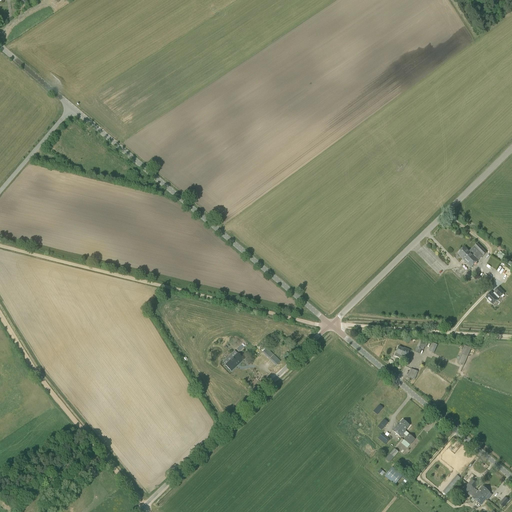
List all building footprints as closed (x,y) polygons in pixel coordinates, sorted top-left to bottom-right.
[(487,253),(478,244),(469,252),(465,247),(458,254),(462,258),(462,259),(471,268),(479,260),(483,257),(487,253)] [(500,298),(505,293),(499,287),(494,292),(494,293),(493,294),(491,292),(485,298),(488,300),(487,300),(487,301),(489,303),(490,303),(493,305),(499,300),(498,299),(500,298)] [(426,347),(428,343),(420,340),(415,352),(420,354),(422,350),(423,350),(425,347),(426,347)] [(434,354),(437,346),(432,344),(429,352),(434,354)] [(464,366),(471,348),(464,345),(457,363),(464,366)] [(277,355),(280,358),(283,354),(282,352),(284,350),(279,346),(266,361),(269,364),(277,355)] [(404,349),(398,347),(394,357),(400,359),(401,357),(406,359),(410,350),(404,348),(404,349)] [(237,354),(225,366),(231,372),(243,359),(237,354)] [(253,385),(256,382),(256,381),(262,374),(256,368),(246,379),(253,385)] [(377,415),(383,408),(379,405),(373,412),(377,415)] [(384,427),(388,423),(384,419),(380,424),(384,427)] [(410,426),(403,420),(398,426),(397,425),(392,431),(401,438),(404,435),(407,437),(406,437),(404,440),(401,443),(407,449),(410,445),(410,446),(415,439),(405,431),(410,426)] [(385,444),(389,439),(382,433),(376,441),(380,444),(382,441),(385,444)] [(390,463),(399,452),(395,449),(386,459),(390,463)] [(403,476),(392,467),(385,477),(395,485),(399,481),(403,476)] [(458,476),(452,483),(454,485),(460,478),(458,476)] [(472,480),(463,491),(469,496),(470,495),(473,497),(472,497),(472,498),(472,499),(481,506),(486,499),(485,499),(486,498),(490,493),(482,487),(478,492),(477,491),(475,489),(478,485),(472,480)]
